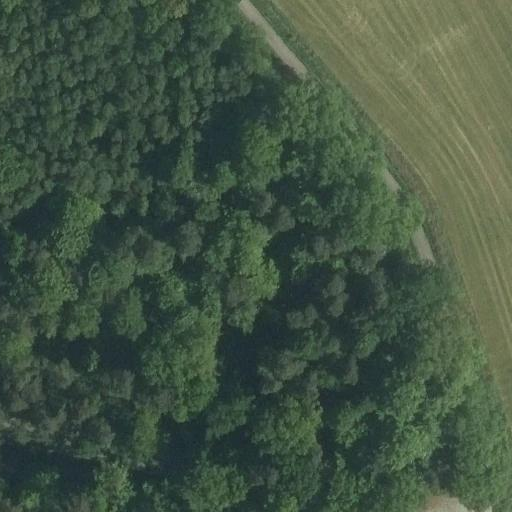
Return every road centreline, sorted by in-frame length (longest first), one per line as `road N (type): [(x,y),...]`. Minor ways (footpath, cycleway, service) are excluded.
road 1 (unclassified): [(476,511),(478,431),(460,355),(384,167),(245,0)]
road 2 (track): [(0,227),(421,511)]
road 3 (tertiary): [(352,511),(0,414)]
